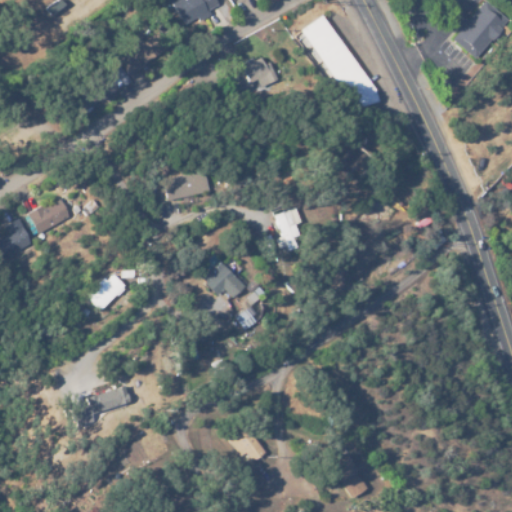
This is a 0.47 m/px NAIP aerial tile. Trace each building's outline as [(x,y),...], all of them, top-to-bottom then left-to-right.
[(168,0),(181,25),(207,13),(205,9),(214,5),(212,0),(168,0)] [(474,59),(451,40),(457,33),(446,24),(456,12),(467,21),(483,1),(506,20),(474,59)] [(317,14),(297,29),(358,112),(378,97),(317,14)] [(153,30),(114,55),(126,74),(165,49),(153,30)] [(260,54),(230,67),(240,90),(255,84),(256,87),(272,80),(260,54)] [(80,109),(114,89),(106,76),(72,96),(80,109)] [(206,191),(202,171),(160,180),(164,200),(206,191)] [(66,217),(57,198),(25,212),(34,233),(66,217)] [(296,222),(291,207),(271,214),(278,236),(272,238),(276,248),(283,246),(285,250),(298,245),(290,224),(296,222)] [(0,257),(27,243),(14,218),(0,224),(0,225),(5,235),(0,237),(0,257)] [(240,285),(209,255),(201,263),(206,267),(196,278),(213,294),(219,288),(228,298),(240,285)] [(83,296),(99,310),(121,286),(105,272),(83,296)] [(251,321),(242,309),(232,317),(240,329),(251,321)] [(80,398),(86,414),(125,401),(119,385),(80,398)] [(247,460),(259,454),(243,426),(226,436),(237,457),(243,453),(247,460)] [(361,488),(339,451),(324,460),(346,497),(361,488)]
